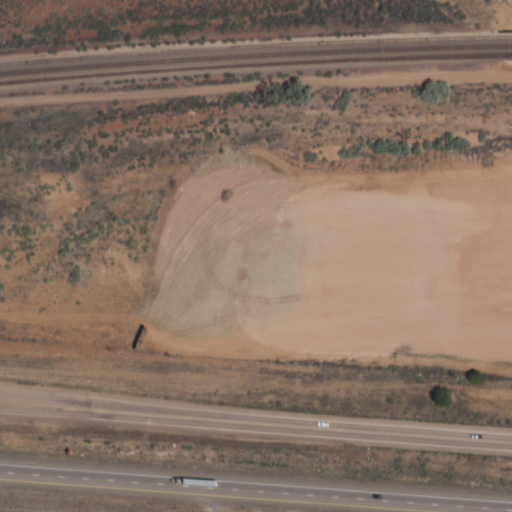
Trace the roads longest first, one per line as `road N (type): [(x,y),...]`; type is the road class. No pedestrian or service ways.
road 1 (secondary): [(0,402),(511,443)]
road 2 (motorway): [(464,511),(0,475)]
